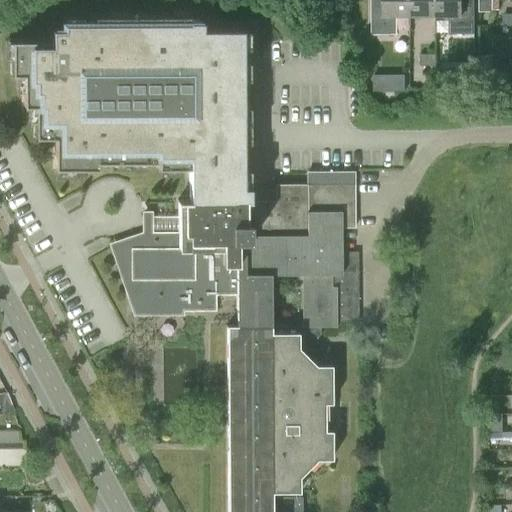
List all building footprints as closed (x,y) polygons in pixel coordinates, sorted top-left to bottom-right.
[(410,16),(410,0),(384,0),(384,2),(372,2),(372,35),(397,35),(397,16),(410,16)] [(436,0),(410,0),(410,16),(437,16),(436,0)] [(461,0),(436,0),(437,16),(449,16),(449,35),(474,35),(474,2),(462,2),(461,0)] [(492,0),(478,0),(479,12),(492,12),(492,0)] [(171,200),(171,202),(177,202),(177,232),(147,233),(147,237),(131,238),(131,243),(116,243),(116,259),(121,259),(121,275),(126,275),(126,290),(134,290),(134,312),(216,311),(215,296),(235,296),(235,326),(226,326),(226,511),(301,511),(302,497),(277,497),(277,493),(299,493),(299,478),(316,460),(331,460),(331,431),(324,431),(324,404),(331,404),(331,366),(316,366),(298,349),(298,337),(308,337),(313,342),(320,335),(320,328),(336,328),(336,322),(358,322),(358,252),(336,252),(336,228),(355,228),(355,200),(337,200),(337,183),(273,183),(273,200),(243,200),(243,186),(236,186),(236,32),(195,32),(195,21),(184,21),(184,15),(87,16),(88,23),(57,23),(57,29),(45,29),(45,40),(5,40),(5,74),(17,74),(17,106),(28,106),(28,137),(48,137),(48,168),(91,168),(91,162),(151,162),(151,168),(183,168),(183,200),(171,200)] [(425,65),(425,72),(436,72),(436,68),(436,54),(421,54),(421,65),(425,65)] [(436,83),(454,83),(454,68),(436,68),(436,72),(436,83)] [(374,75),(374,92),(384,92),(384,75),(374,75)] [(488,415),(490,433),(502,432),(501,414),(488,415)] [(0,464),(30,463),(27,428),(0,429),(0,464)]
